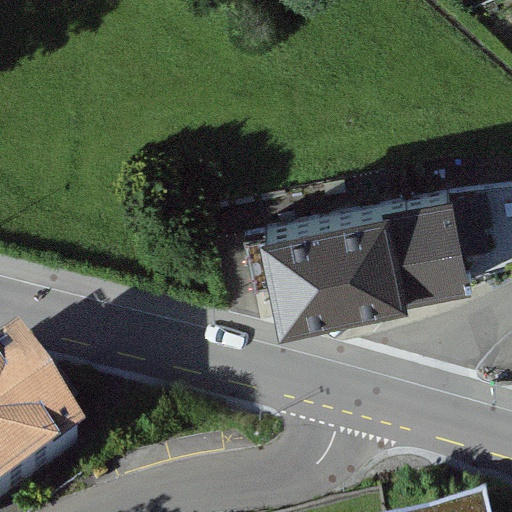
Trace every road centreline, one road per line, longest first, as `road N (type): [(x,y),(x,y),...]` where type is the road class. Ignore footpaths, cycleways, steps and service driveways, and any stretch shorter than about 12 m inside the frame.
road 1 (residential): [(0,307),(367,400)]
road 2 (residential): [(367,400),(337,426),(318,466),(96,511)]
road 3 (residential): [(511,303),(367,400)]
road 4 (residential): [(367,400),(511,441)]
